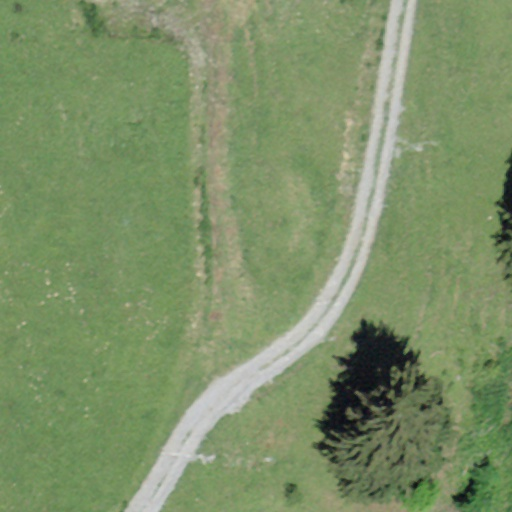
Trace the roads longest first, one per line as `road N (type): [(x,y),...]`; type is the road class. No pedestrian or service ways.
road 1 (track): [(156,511),(235,364),(307,355),(354,297),(409,0)]
road 2 (track): [(235,364),(221,249),(227,0)]
